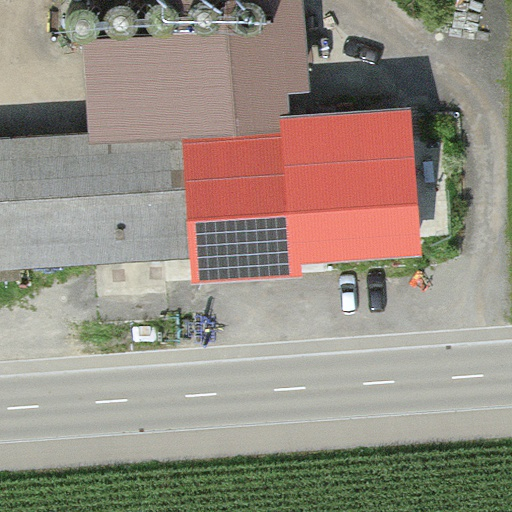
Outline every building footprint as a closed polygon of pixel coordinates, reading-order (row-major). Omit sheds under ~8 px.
[(156,24),(160,28),(165,30),(170,31),(176,30),(181,27),(185,23),(187,18),(187,12),(185,7),(182,2),(178,0),(161,0),(157,3),(154,8),(153,13),(154,18),(156,24)] [(202,22),(206,26),(211,28),(216,29),(222,28),(227,25),(230,21),(233,16),(233,10),(231,5),(228,0),(227,0),(204,0),(203,1),(200,6),(199,11),(199,17),(202,22)] [(241,20),(244,25),(249,27),(255,28),(261,27),(266,24),(269,20),(271,15),(272,9),(270,4),(267,0),(241,0),(239,5),(238,10),(238,15),(241,20)] [(116,27),(119,31),(124,34),(130,35),(136,34),(141,31),(144,27),(146,21),(147,16),(145,10),(142,6),(137,2),(132,1),(126,1),(121,3),(117,6),(114,11),(113,16),(113,22),(116,27)] [(77,31),(81,35),(86,37),(91,38),(97,37),(102,34),(105,30),(108,25),(108,19),(106,14),(103,9),(99,6),(93,4),(88,4),(82,6),(78,10),(75,15),(74,20),(75,25),(77,31)] [(202,282),(429,269),(421,120),(328,125),(323,28),(96,40),(102,138),(0,143),(0,273),(201,263),(202,282)]
